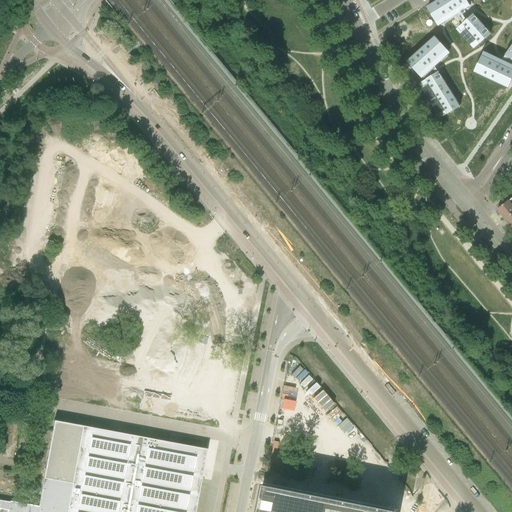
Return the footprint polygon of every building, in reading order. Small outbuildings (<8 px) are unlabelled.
[(465,0),(440,0),(427,8),(436,23),(439,22),(467,4),(468,4),(465,0)] [(452,19),(455,17),(462,24),(467,20),(464,15),(467,13),(465,11),(470,8),(467,4),(439,22),(441,26),(442,25),(444,24),(452,19)] [(467,20),(462,24),(471,34),(481,24),(473,15),(467,20)] [(471,34),(462,24),(459,27),(457,29),(474,48),(479,43),(471,34)] [(481,24),(471,34),(479,43),(490,34),(481,24)] [(435,37),(407,62),(419,76),(419,75),(429,66),(444,53),(446,51),(435,37)] [(419,75),(421,77),(424,81),(426,80),(438,72),(434,66),(436,65),(446,56),(444,53),(429,66),(419,75)] [(486,54),(484,58),(511,70),(511,60),(505,56),(501,61),(498,60),(486,54)] [(482,56),(474,72),(508,89),(510,84),(511,79),(511,70),(484,58),(482,56)] [(438,72),(426,80),(434,93),(446,85),(438,72)] [(434,93),(426,80),(424,81),(420,84),(441,118),(447,114),(440,103),(434,93)] [(446,85),(434,93),(440,103),(453,96),(446,85)] [(453,96),(440,103),(447,114),(459,107),(453,96)] [(137,173),(131,184),(144,191),(150,180),(137,173)] [(501,206),(497,210),(498,210),(501,215),(505,219),(511,213),(511,196),(507,201),(501,206)] [(0,509),(7,511),(194,511),(206,451),(54,421),(53,421),(42,479),(43,479),(38,507),(38,506),(9,501),(9,502),(0,500),(0,509)] [(257,511),(395,511),(397,505),(265,478),(262,489),(257,511)]
